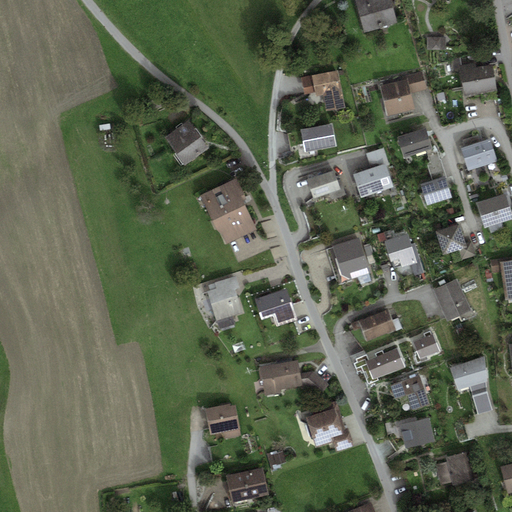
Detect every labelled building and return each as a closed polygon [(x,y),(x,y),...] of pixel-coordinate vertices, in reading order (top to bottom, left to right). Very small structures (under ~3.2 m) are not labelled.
[(392,0),(357,0),(365,32),(398,24),(392,0)] [(445,38),(426,38),(426,51),(445,50),(445,38)] [(476,63),(459,65),(464,96),(497,90),(492,64),(477,67),(476,63)] [(340,71),(302,78),(306,96),(319,93),(319,97),(325,96),(328,114),(347,110),(340,71)] [(406,79),(410,94),(427,89),(422,71),(405,75),(406,79)] [(406,79),(379,86),(387,115),(414,108),(410,94),(406,79)] [(160,93),(147,103),(153,110),(166,101),(160,93)] [(189,121),(165,138),(184,164),(208,147),(189,121)] [(332,124),(301,130),(305,152),(336,146),(332,124)] [(425,128),(397,137),(404,157),(432,148),(425,128)] [(305,152),(301,130),(288,132),(292,154),(305,152)] [(462,140),(465,147),(482,141),(480,134),(462,140)] [(465,147),(461,148),(468,170),(497,161),(490,139),(482,141),(465,147)] [(384,147),(366,153),(371,168),(386,164),(389,163),(384,147)] [(437,151),(427,155),(430,163),(440,160),(437,151)] [(440,160),(430,163),(427,164),(432,180),(445,176),(440,160)] [(371,168),(353,174),(361,197),(394,187),(386,164),(371,168)] [(333,171),(307,180),(313,199),(330,193),(331,199),(345,194),(340,179),(337,180),(333,171)] [(432,180),(421,184),(428,206),(452,198),(445,176),(432,180)] [(238,177),(200,195),(217,231),(223,234),(228,245),(259,230),(245,201),(248,199),(238,177)] [(511,211),(506,194),(478,202),(486,228),(511,219),(511,211)] [(459,224),(436,232),(443,256),(460,250),(462,259),(476,255),(471,242),(465,244),(459,224)] [(408,234),(385,241),(391,260),(399,258),(402,267),(417,263),(411,244),(408,234)] [(358,239),(331,247),(339,274),(349,280),(369,274),(358,239)] [(417,263),(402,267),(405,279),(424,273),(415,243),(411,244),(417,263)] [(371,245),(364,247),(370,263),(376,261),(371,245)] [(510,258),(491,260),(492,273),(501,272),(505,301),(511,299),(511,260),(510,261),(510,258)] [(216,291),(208,293),(219,329),(235,324),(232,315),(242,312),(236,293),(240,291),(236,277),(214,284),(216,291)] [(457,279),(433,290),(448,321),(472,310),(457,279)] [(286,290),(255,300),(262,321),(274,317),(277,326),(295,320),(286,290)] [(388,310),(351,324),(353,329),(360,326),(366,342),(396,331),(388,310)] [(440,351),(433,332),(411,341),(418,360),(440,351)] [(398,348),(355,365),(362,382),(366,380),(367,384),(406,368),(398,348)] [(484,356),(450,367),(459,390),(470,386),(484,382),(484,356)] [(297,362),(261,368),(266,396),(280,393),(283,389),(301,385),(299,373),(297,362)] [(312,372),(299,373),(301,385),(310,385),(321,395),(329,384),(312,372)] [(419,376),(390,385),(396,399),(407,396),(412,411),(429,406),(419,376)] [(484,382),(470,386),(478,414),(492,410),(484,382)] [(320,413),(306,418),(316,447),(333,442),(347,437),(336,402),(319,408),(320,413)] [(236,404),(205,410),(210,435),(225,432),(226,440),(242,437),(236,404)] [(429,418),(400,425),(401,429),(405,445),(406,448),(435,441),(429,418)] [(405,445),(401,429),(387,437),(396,452),(405,445)] [(347,437),(333,442),(336,452),(353,446),(350,436),(347,437)] [(227,443),(210,447),(213,461),(230,458),(227,443)] [(286,462),(283,450),(268,455),(272,469),(278,468),(277,465),(286,462)] [(447,463),(436,465),(440,484),(452,481),(453,486),(475,481),(468,452),(445,457),(447,463)] [(511,464),(501,467),(508,493),(511,492),(511,464)] [(425,465),(404,471),(412,502),(434,496),(425,465)] [(263,468),(226,476),(232,503),(269,495),(263,468)] [(353,511),(375,511),(371,503),(353,510),(353,511)]
